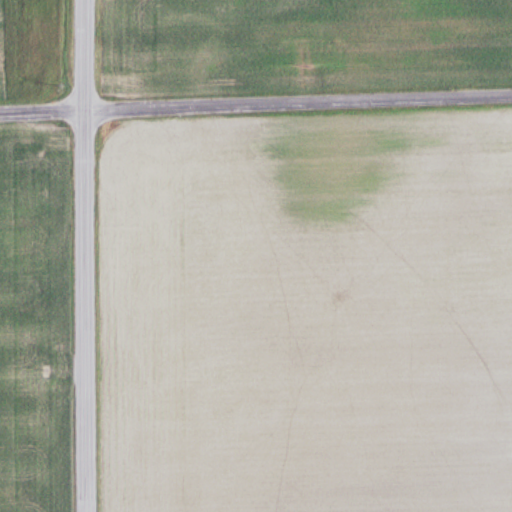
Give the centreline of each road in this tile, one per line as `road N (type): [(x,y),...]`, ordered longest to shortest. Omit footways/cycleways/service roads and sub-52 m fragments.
road 1 (residential): [(0,115),(511,97)]
road 2 (tertiary): [(86,511),(84,0)]
